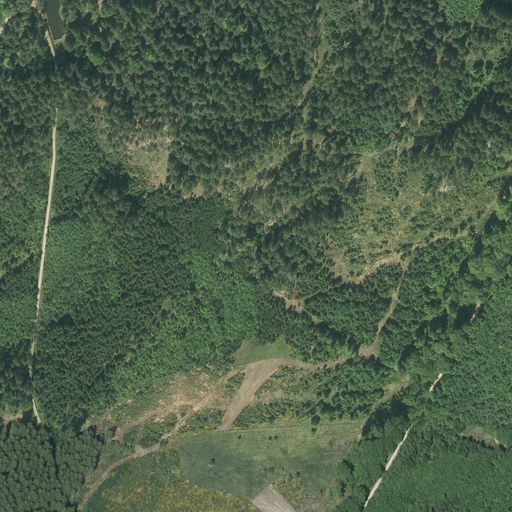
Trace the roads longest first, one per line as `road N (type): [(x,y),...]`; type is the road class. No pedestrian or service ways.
road 1 (track): [(33,0),(54,59),(56,110),(29,382),(64,511)]
road 2 (track): [(429,392),(54,147)]
road 3 (track): [(360,511),(511,247)]
